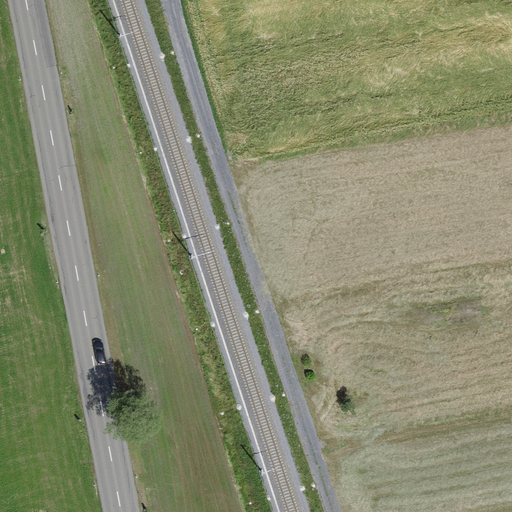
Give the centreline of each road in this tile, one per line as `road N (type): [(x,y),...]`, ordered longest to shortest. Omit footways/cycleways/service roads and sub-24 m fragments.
road 1 (track): [(167,0),(332,511)]
road 2 (primary): [(24,0),(121,511)]
